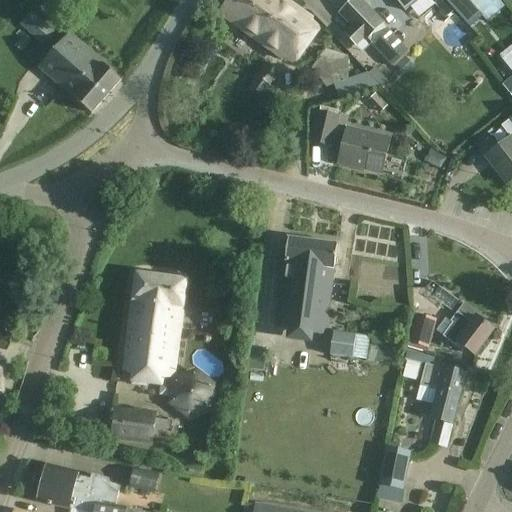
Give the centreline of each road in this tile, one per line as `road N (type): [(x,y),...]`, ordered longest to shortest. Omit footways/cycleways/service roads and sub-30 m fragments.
road 1 (residential): [(511,254),(455,227),(142,153)]
road 2 (residential): [(0,477),(84,204)]
road 3 (tertiary): [(150,70),(98,127),(0,183)]
